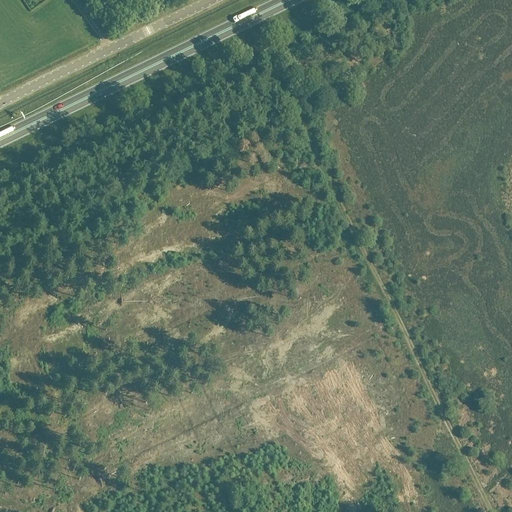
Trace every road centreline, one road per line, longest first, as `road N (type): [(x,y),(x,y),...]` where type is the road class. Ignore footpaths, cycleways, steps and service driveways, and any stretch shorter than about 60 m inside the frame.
road 1 (track): [(489,511),(259,34)]
road 2 (trunk): [(0,141),(289,0)]
road 3 (unclassified): [(0,109),(213,0)]
